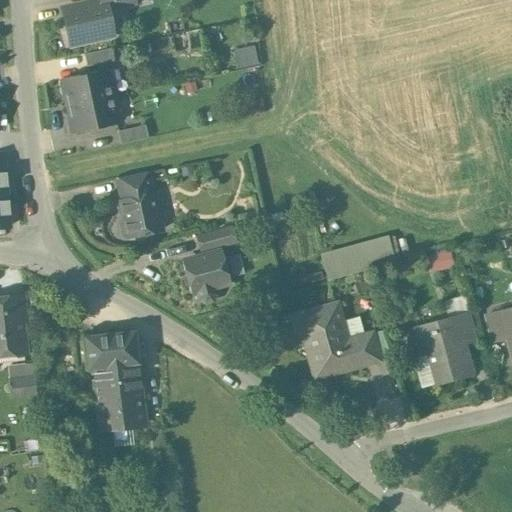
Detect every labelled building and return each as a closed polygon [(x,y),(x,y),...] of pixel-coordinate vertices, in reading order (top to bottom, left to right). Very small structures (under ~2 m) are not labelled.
[(103,0),(101,1),(61,9),(69,44),(112,35),(106,9),(104,0),(103,0)] [(133,0),(100,0),(101,1),(103,0),(104,0),(106,9),(134,3),(133,0)] [(238,66),(258,62),(254,44),(234,48),(238,66)] [(111,48),(83,54),(86,67),(113,61),(111,48)] [(105,71),(62,81),(68,106),(115,96),(112,85),(108,86),(105,71)] [(115,96),(68,106),(73,132),(116,123),(113,108),(117,107),(115,96)] [(145,125),(117,131),(120,144),(148,138),(145,125)] [(151,195),(146,172),(117,178),(121,201),(120,201),(124,220),(121,224),(123,234),(127,236),(127,237),(161,230),(158,218),(162,218),(158,201),(155,202),(153,194),(151,195)] [(6,194),(0,194),(0,227),(9,227),(9,226),(6,194)] [(231,228),(196,237),(200,251),(235,242),(231,228)] [(360,246),(321,257),(327,281),(367,270),(360,246)] [(219,251),(183,261),(192,294),(197,292),(199,299),(204,302),(211,300),(214,294),(212,288),(228,284),(219,251)] [(24,296),(11,298),(13,322),(21,321),(27,320),(24,296)] [(11,298),(0,299),(0,355),(24,353),(21,321),(13,322),(11,298)] [(336,304),(282,319),(289,345),(305,341),(315,378),(363,365),(356,338),(346,341),(336,304)] [(511,308),(487,315),(494,342),(509,338),(511,349),(511,308)] [(470,313),(458,316),(464,338),(475,335),(477,343),(478,343),(470,313)] [(458,316),(407,330),(414,359),(430,355),(438,385),(474,375),(464,338),(458,316)] [(134,331),(83,337),(87,370),(89,370),(93,369),(96,403),(140,397),(136,364),(138,364),(134,331)] [(371,334),(356,338),(363,365),(378,360),(371,334)] [(30,379),(11,381),(12,397),(31,395),(30,379)] [(140,397),(96,403),(100,431),(143,426),(140,397)]
